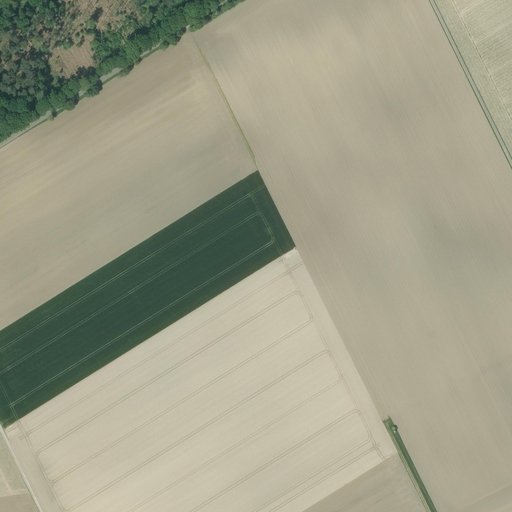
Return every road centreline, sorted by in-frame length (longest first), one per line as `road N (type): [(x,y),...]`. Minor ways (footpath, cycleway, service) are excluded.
road 1 (unclassified): [(0,145),(226,0)]
road 2 (track): [(431,0),(511,164)]
